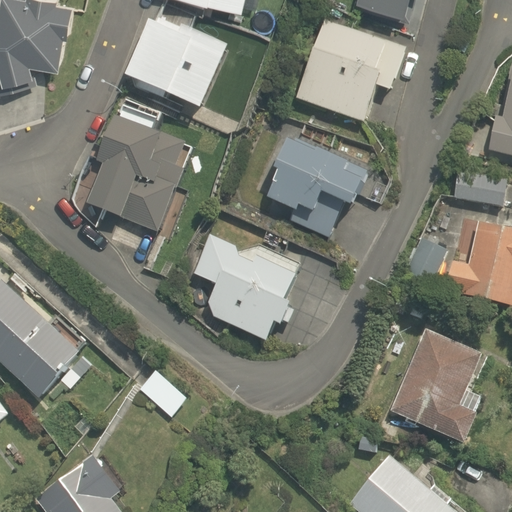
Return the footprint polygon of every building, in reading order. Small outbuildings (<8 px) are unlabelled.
[(61,64),(72,1),(66,0),(3,0),(0,19),(0,88),(26,78),(30,58),(61,64)] [(366,0),(397,9),(399,0),(366,0)] [(151,9),(118,72),(197,108),(227,43),(151,9)] [(405,47),(324,19),(294,96),(361,122),(375,86),(389,91),(405,47)] [(511,64),(508,64),(485,148),(511,155),(511,64)] [(157,229),(184,169),(175,165),(185,141),(154,127),(160,114),(118,95),(92,153),(105,159),(87,198),(157,229)] [(286,134),(258,202),(334,241),(366,171),(286,134)] [(451,172),(448,200),(501,206),(505,178),(451,172)] [(436,277),(465,215),(438,202),(408,264),(436,277)] [(511,227),(469,217),(459,260),(450,257),(442,288),(511,305),(511,302),(511,227)] [(203,220),(165,299),(260,342),(296,262),(203,220)] [(4,275),(0,277),(0,364),(38,399),(84,348),(4,275)] [(480,352),(423,329),(386,415),(458,446),(472,414),(457,407),(480,352)] [(186,400),(153,372),(135,389),(169,419),(186,400)] [(0,403),(0,420),(8,413),(0,403)] [(459,511),(381,450),(340,503),(351,511),(459,511)] [(96,453),(35,499),(44,511),(119,511),(109,498),(123,487),(96,453)]
